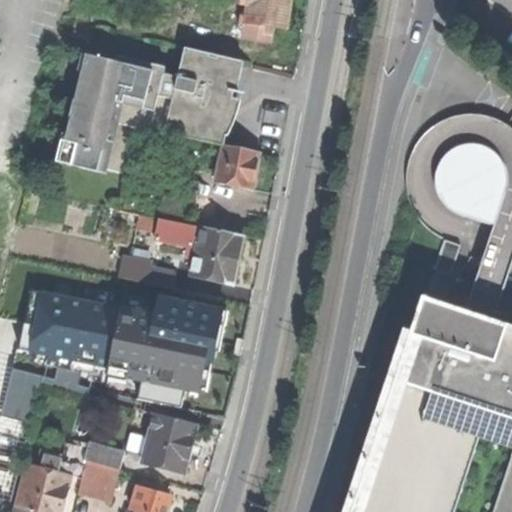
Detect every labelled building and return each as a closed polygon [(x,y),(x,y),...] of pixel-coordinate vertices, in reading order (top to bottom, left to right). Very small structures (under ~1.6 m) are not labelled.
[(242,0),(242,4),(248,5),(246,22),(273,26),(286,28),(290,5),(290,0),(242,0)] [(273,26),(246,22),(243,39),(271,43),(273,26)] [(199,90),(233,98),(234,92),(237,93),(244,61),(184,48),(178,76),(201,82),(199,90)] [(121,102),(130,66),(86,56),(63,159),(90,166),(106,98),(121,102)] [(135,127),(149,70),(130,66),(121,102),(106,98),(90,166),(125,173),(135,127)] [(229,118),(233,98),(199,90),(201,82),(178,76),(176,84),(167,82),(169,74),(149,70),(135,127),(224,146),(229,118)] [(167,82),(176,84),(178,76),(169,74),(167,82)] [(459,214),(494,226),(505,191),(507,180),(506,169),(500,159),(492,151),(482,146),(470,144),(458,146),(447,153),(440,162),(436,174),(436,187),(440,198),(448,207),(459,214)] [(224,146),(216,182),(254,190),(257,172),(261,153),(224,146)] [(160,218),(188,224),(193,202),(149,193),(144,215),(160,218)] [(187,254),(195,256),(201,227),(188,224),(160,218),(155,239),(189,245),(187,254)] [(191,275),(233,283),(238,260),(243,235),(201,227),(195,256),(191,275)] [(461,246),(446,241),(437,270),(451,275),(461,246)] [(118,278),(147,283),(150,267),(151,264),(122,258),(118,278)] [(150,267),(147,283),(172,289),(176,273),(150,267)] [(42,292),(32,290),(25,323),(24,323),(19,350),(29,352),(96,366),(109,369),(121,309),(112,307),(82,301),(69,298),(54,294),(42,292)] [(225,310),(159,297),(155,314),(147,312),(126,308),(122,307),(121,309),(109,369),(107,376),(141,383),(139,400),(144,401),(182,409),(185,392),(201,395),(205,372),(212,373),(225,310)] [(511,511),(511,328),(493,322),(480,318),(465,313),(423,299),(352,511),(511,511)] [(142,420),(153,423),(155,414),(144,412),(142,420)] [(147,448),(143,463),(185,473),(191,449),(197,425),(179,420),(155,414),(153,423),(149,438),(147,448)] [(147,448),(149,438),(143,436),(140,447),(147,448)] [(69,438),(61,465),(59,473),(72,477),(79,479),(85,460),(89,444),(69,438)] [(124,454),(89,444),(85,460),(88,461),(119,470),(124,454)] [(29,465),(16,511),(17,511),(62,511),(72,477),(59,473),(61,465),(46,461),(44,469),(29,465)] [(119,470),(88,461),(80,492),(111,501),(119,470)] [(138,510),(137,511),(165,511),(170,496),(138,487),(132,509),(138,510)]
